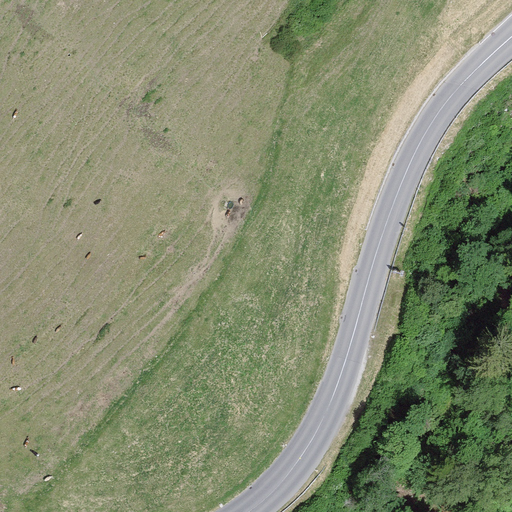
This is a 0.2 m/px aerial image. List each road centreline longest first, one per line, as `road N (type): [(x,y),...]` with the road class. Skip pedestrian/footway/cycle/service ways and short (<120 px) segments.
road 1 (secondary): [(251,511),(321,426),(390,210),(423,138),(451,93),(511,36)]
road 2 (track): [(511,195),(494,235),(479,341),(437,430),(381,477),(358,511)]
